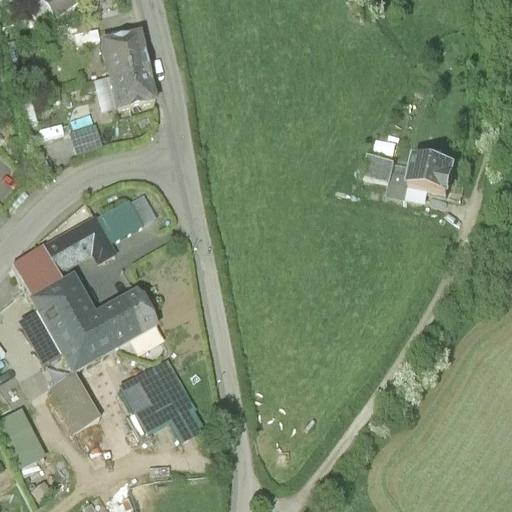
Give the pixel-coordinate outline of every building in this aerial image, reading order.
[(79,5),(75,0),(36,0),(53,23),(79,5)] [(98,44),(106,79),(146,69),(138,34),(98,44)] [(146,69),(106,79),(116,117),(156,107),(146,69)] [(78,162),(107,152),(99,130),(70,140),(78,162)] [(458,166),(413,157),(408,181),(393,177),(395,167),(369,160),(364,180),(390,187),(386,202),(405,206),(410,186),(452,195),(458,166)] [(116,262),(110,250),(141,233),(127,207),(96,224),(96,223),(75,234),(76,236),(42,252),(9,271),(29,304),(26,305),(68,382),(46,395),(73,441),(100,425),(73,381),(115,359),(114,356),(159,330),(138,293),(93,319),(72,280),(62,286),(56,276),(89,260),(96,273),(116,262)] [(0,365),(9,361),(4,352),(0,353),(0,365)] [(167,370),(119,396),(146,444),(170,431),(180,450),(204,437),(167,370)] [(19,419),(0,429),(0,441),(18,476),(42,463),(19,419)]
